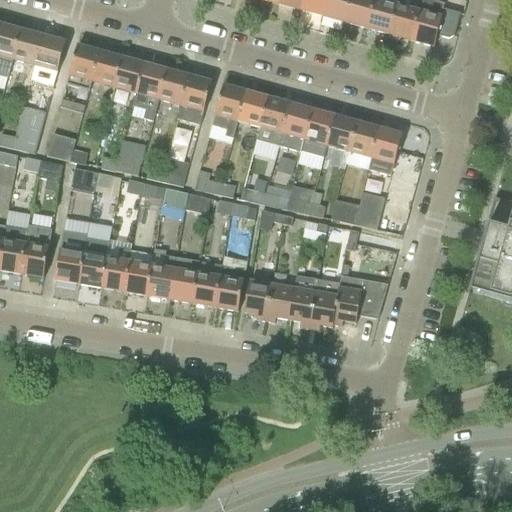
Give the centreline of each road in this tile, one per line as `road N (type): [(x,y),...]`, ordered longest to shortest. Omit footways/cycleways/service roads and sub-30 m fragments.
road 1 (residential): [(383,386),(0,320)]
road 2 (residential): [(456,123),(149,31)]
road 3 (residential): [(383,386),(456,123)]
road 4 (secondary): [(381,454),(198,511)]
road 5 (secondary): [(511,434),(381,454)]
road 6 (residential): [(456,123),(490,0)]
road 7 (residential): [(149,31),(31,0)]
road 8 (secondary): [(391,495),(511,477)]
